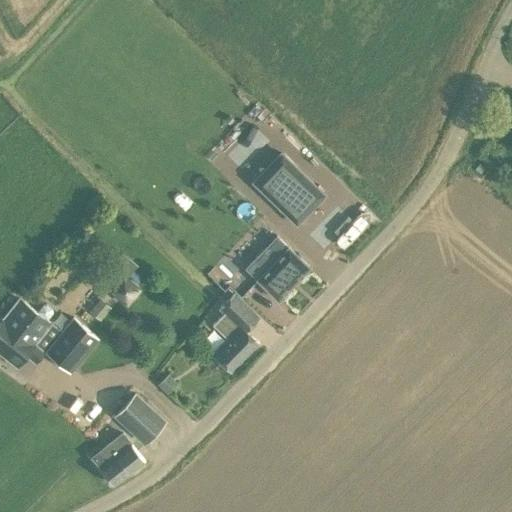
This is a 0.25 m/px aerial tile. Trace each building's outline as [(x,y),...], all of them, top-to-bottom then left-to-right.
[(326,192),(282,149),(252,179),(296,223),(326,192)] [(312,264),(291,245),(256,289),(274,306),(312,264)] [(136,264),(121,251),(97,278),(108,288),(107,290),(125,305),(140,287),(127,274),(136,264)] [(211,324),(226,338),(213,353),(231,370),(258,341),(244,328),(256,315),(231,292),(218,307),(222,311),(211,324)] [(45,303),(41,303),(36,310),(19,297),(0,320),(0,351),(16,364),(35,340),(45,349),(44,349),(69,371),(98,336),(73,315),(61,329),(46,318),(51,311),(51,308),(45,303)] [(99,319),(110,307),(99,298),(88,310),(99,319)] [(143,441),(164,419),(136,391),(114,412),(143,441)] [(113,455),(100,465),(113,483),(144,459),(122,431),(105,445),(113,455)]
